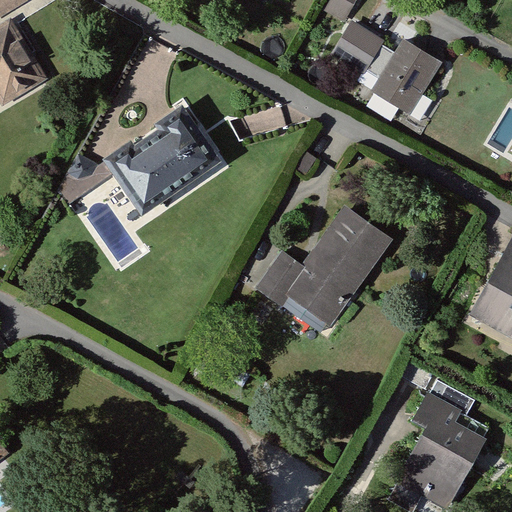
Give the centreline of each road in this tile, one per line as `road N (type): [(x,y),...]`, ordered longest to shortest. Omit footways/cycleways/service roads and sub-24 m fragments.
road 1 (residential): [(511,210),(126,0)]
road 2 (residential): [(264,511),(228,423),(0,297)]
